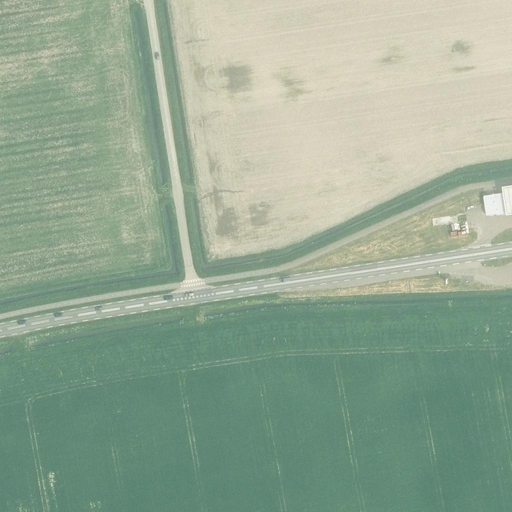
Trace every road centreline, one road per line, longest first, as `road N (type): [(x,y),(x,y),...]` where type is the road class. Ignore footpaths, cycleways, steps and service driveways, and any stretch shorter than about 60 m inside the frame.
road 1 (primary): [(193,296),(511,250)]
road 2 (unclassified): [(193,296),(147,0)]
road 3 (primary): [(0,330),(193,296)]
